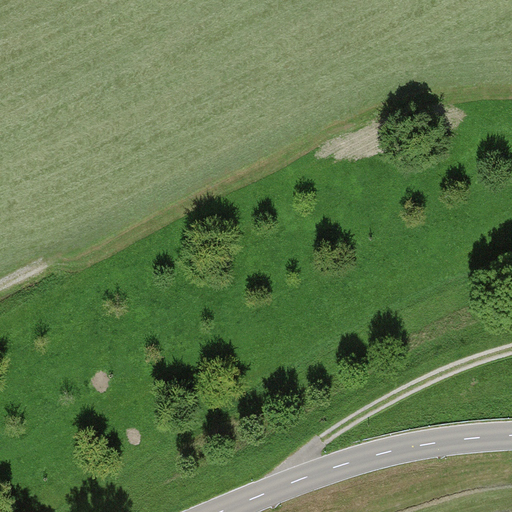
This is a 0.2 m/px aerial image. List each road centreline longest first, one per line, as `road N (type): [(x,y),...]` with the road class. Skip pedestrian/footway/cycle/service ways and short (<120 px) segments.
road 1 (tertiary): [(221,511),(357,460),(511,435)]
road 2 (track): [(304,478),(301,465),(322,439),(442,373),(511,350)]
